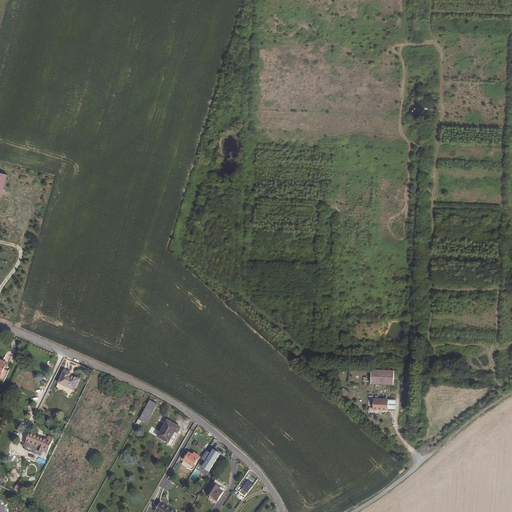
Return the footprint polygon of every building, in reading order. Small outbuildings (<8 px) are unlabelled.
[(0,202),(8,176),(0,173),(0,202)] [(0,380),(4,382),(9,372),(4,370),(7,364),(3,362),(3,361),(0,359),(0,373),(1,375),(1,377),(0,377),(0,380)] [(58,383),(75,390),(79,379),(70,375),(68,374),(69,373),(64,370),(58,383)] [(395,372),(372,371),(371,384),(394,386),(395,372)] [(345,397),(349,392),(345,388),(341,392),(345,397)] [(388,400),(372,399),(372,410),(387,411),(388,400)] [(140,419),(147,423),(157,404),(150,400),(140,419)] [(158,437),(168,443),(167,445),(172,447),(177,438),(176,437),(181,428),(168,420),(158,437)] [(41,437),(38,436),(31,432),(25,444),(24,449),(41,456),(43,453),(38,451),(38,449),(43,451),(48,441),(52,442),(54,438),(50,437),(48,440),(41,437)] [(208,473),(220,455),(213,451),(211,455),(207,452),(201,461),(205,463),(202,469),(208,473)] [(184,461),(193,467),(200,456),(195,453),(193,455),(189,452),(184,461)] [(216,479),(207,494),(218,501),(227,487),(216,479)] [(239,492),(245,497),(254,485),(248,481),(239,492)] [(9,511),(9,509),(2,506),(2,503),(0,501),(0,511),(9,511)] [(155,511),(177,511),(161,502),(155,511)]
